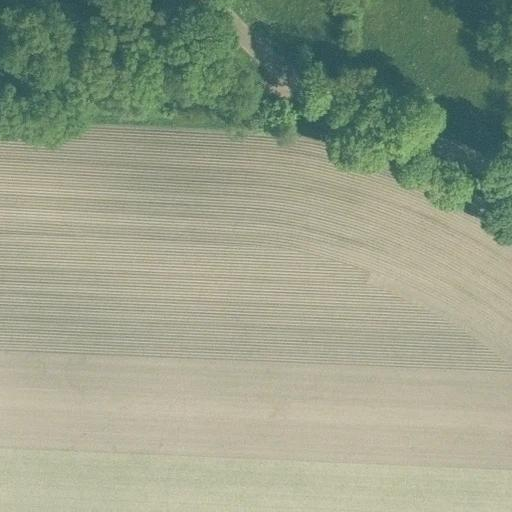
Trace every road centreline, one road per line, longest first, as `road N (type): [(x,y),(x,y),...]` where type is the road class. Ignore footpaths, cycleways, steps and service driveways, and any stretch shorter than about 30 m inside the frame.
road 1 (tertiary): [(511,175),(308,83),(215,0)]
road 2 (track): [(308,83),(257,94),(70,67)]
